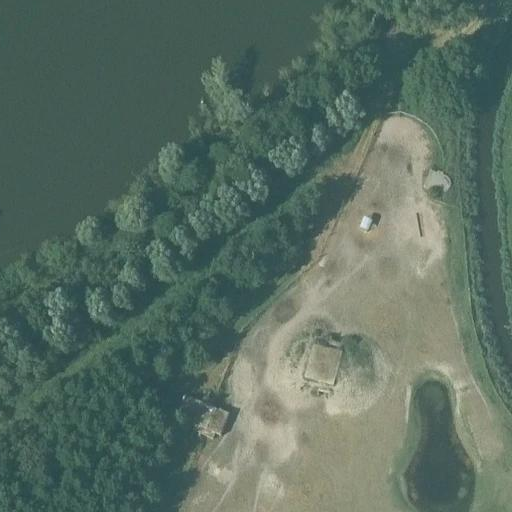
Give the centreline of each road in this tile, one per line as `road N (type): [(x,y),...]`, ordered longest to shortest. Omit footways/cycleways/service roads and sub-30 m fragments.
road 1 (track): [(488,0),(392,87),(363,148),(314,175),(0,415)]
road 2 (track): [(363,148),(300,286),(238,356)]
